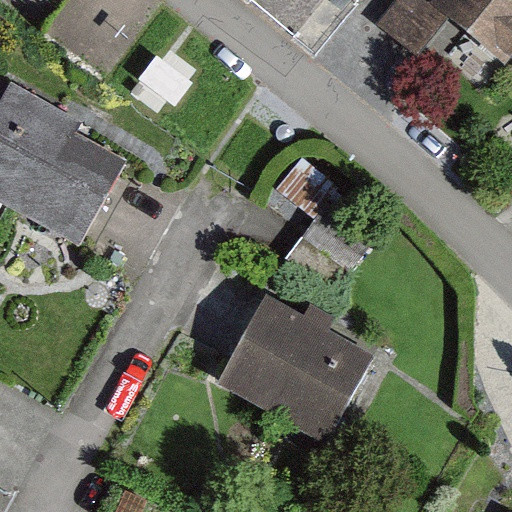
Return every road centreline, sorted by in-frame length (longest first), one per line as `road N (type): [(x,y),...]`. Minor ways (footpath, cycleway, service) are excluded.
road 1 (residential): [(203,0),(463,212),(511,266)]
road 2 (residential): [(41,511),(211,205)]
